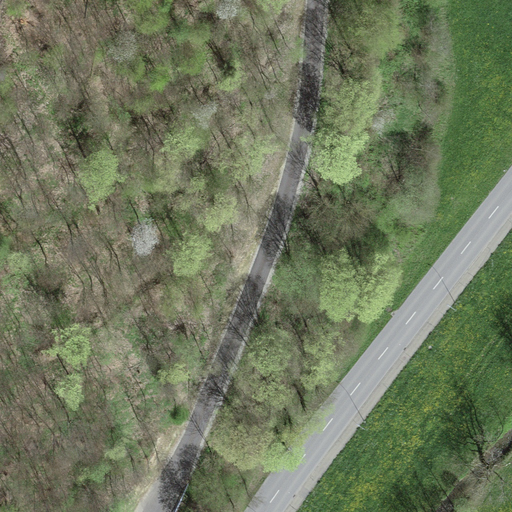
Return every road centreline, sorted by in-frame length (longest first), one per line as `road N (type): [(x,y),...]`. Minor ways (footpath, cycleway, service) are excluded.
road 1 (unclassified): [(164,511),(286,213),(317,0)]
road 2 (secondary): [(511,195),(262,511)]
